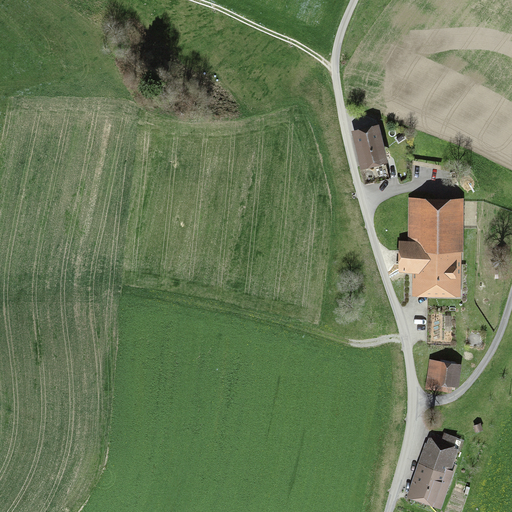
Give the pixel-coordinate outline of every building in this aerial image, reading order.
[(382,159),(377,140),(380,140),(377,129),(357,134),(364,163),(382,159)] [(407,226),(410,226),(410,243),(421,244),(420,260),(461,261),(462,202),(410,201),(409,210),(407,210),(407,226)] [(401,269),(420,269),(420,289),(461,289),(461,261),(420,260),(421,244),(410,243),(401,243),(401,269)] [(451,391),(455,363),(431,360),(427,388),(451,391)] [(434,503),(440,505),(452,472),(449,466),(451,461),(448,461),(455,443),(433,436),(413,492),(435,500),(434,503)]
